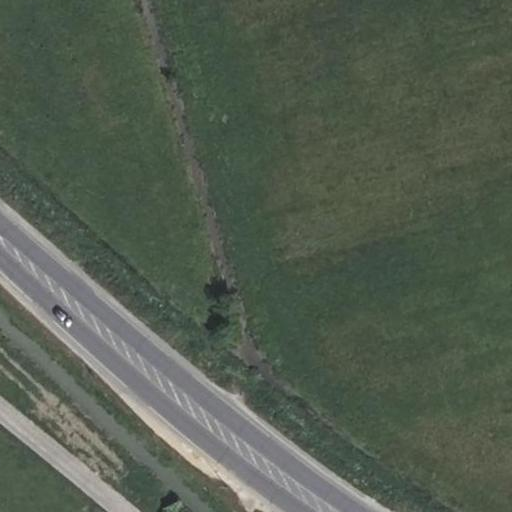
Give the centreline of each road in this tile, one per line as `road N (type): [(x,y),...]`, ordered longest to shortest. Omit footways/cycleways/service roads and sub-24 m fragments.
road 1 (primary): [(369,511),(242,423),(73,278),(0,230)]
road 2 (primary): [(0,242),(145,391),(306,511)]
road 3 (track): [(0,409),(121,511)]
